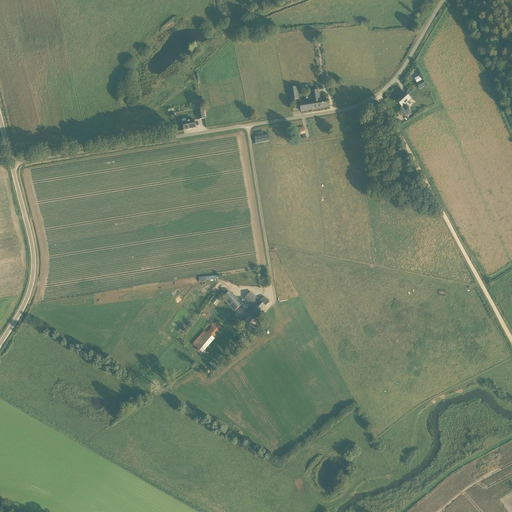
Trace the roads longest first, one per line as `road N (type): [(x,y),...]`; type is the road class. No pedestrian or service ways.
road 1 (unclassified): [(12,165),(371,99),(394,79),(437,0)]
road 2 (track): [(378,95),(511,340)]
road 3 (unclassified): [(0,342),(24,304),(32,262),(12,165)]
